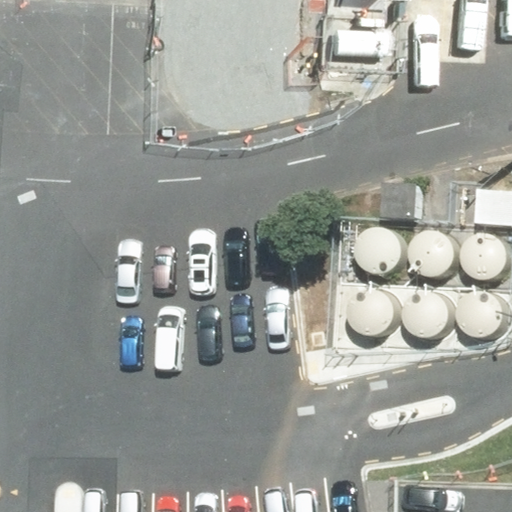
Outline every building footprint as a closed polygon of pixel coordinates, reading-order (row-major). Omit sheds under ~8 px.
[(511,0),(256,0),(255,46),(323,50),(325,19),(402,22),(402,0),(511,0)] [(398,187),(395,220),(431,222),(434,190),(398,187)] [(511,195),(490,193),(488,227),(511,228),(511,195)] [(417,264),(418,255),(417,247),(412,240),(406,235),(398,232),(390,232),(383,234),(376,239),(372,245),(369,253),(370,260),(372,268),(377,274),(383,278),(391,281),(400,280),(407,277),(413,271),(417,264)] [(470,267),(471,258),(469,250),(465,243),(458,238),(450,235),(443,235),(435,237),(429,242),(424,248),(422,256),(422,263),(425,271),(429,277),(436,281),(444,284),(452,283),(460,280),(466,274),(470,267)] [(511,241),(508,238),(500,235),(492,235),(485,238),(479,242),(474,249),(472,256),(472,264),(475,271),(479,277),(486,282),(494,284),(502,283),(510,280),(511,277),(511,241)]
